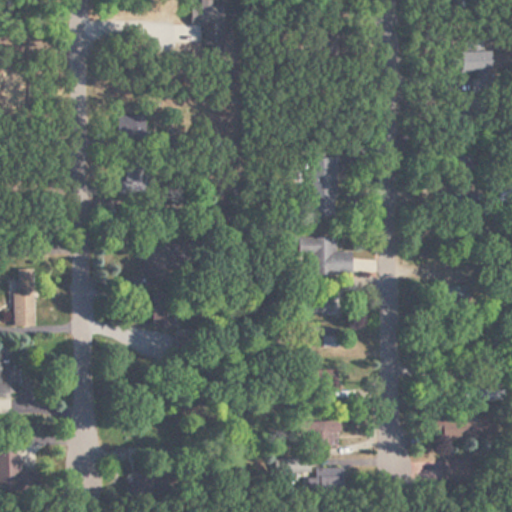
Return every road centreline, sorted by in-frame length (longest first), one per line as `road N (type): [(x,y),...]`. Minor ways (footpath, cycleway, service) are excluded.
road 1 (residential): [(88,463),(84,0)]
road 2 (residential): [(392,454),(382,0)]
